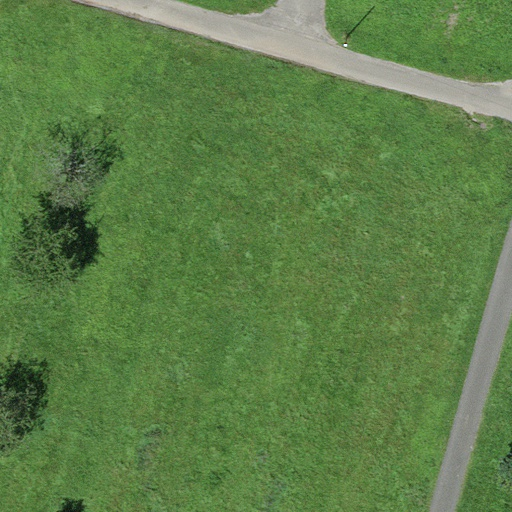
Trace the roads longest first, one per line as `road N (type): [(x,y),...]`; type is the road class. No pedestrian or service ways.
road 1 (track): [(511,102),(141,0)]
road 2 (track): [(440,511),(511,261)]
